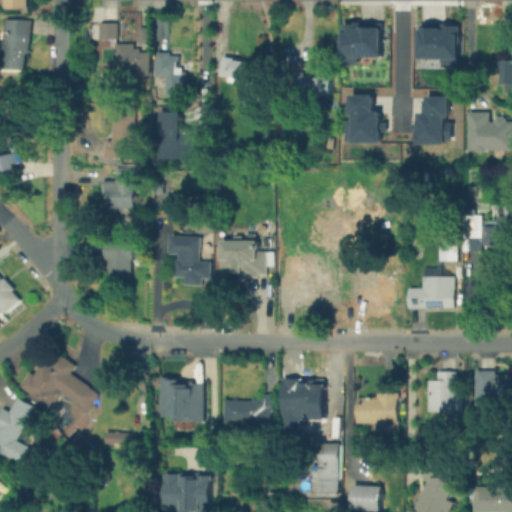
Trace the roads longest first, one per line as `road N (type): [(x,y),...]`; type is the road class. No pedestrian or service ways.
road 1 (residential): [(511,342),(137,338),(90,321),(61,298)]
road 2 (residential): [(57,0),(61,298),(0,349)]
